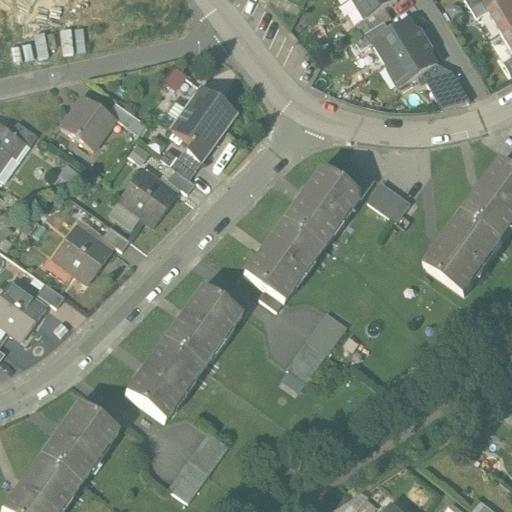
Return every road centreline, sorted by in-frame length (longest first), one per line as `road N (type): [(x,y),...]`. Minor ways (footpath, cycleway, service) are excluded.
road 1 (residential): [(0,402),(108,327),(307,120)]
road 2 (residential): [(0,93),(232,37)]
road 3 (residential): [(307,120),(366,136),(416,137),(489,125),(511,112)]
